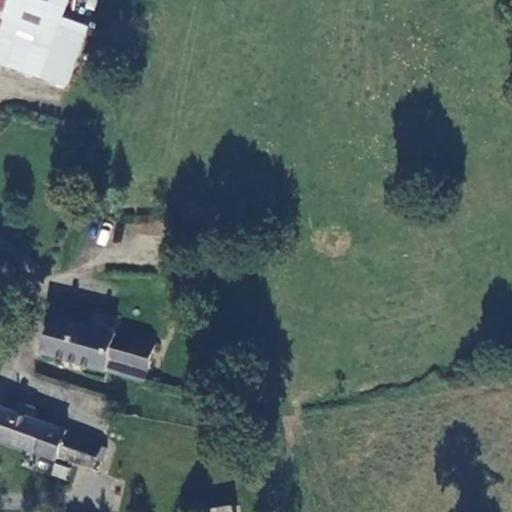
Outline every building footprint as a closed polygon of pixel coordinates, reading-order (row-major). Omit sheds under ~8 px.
[(0,0),(0,24),(4,26),(14,0),(0,0)] [(65,23),(73,0),(14,0),(4,26),(56,48),(65,23)] [(56,48),(4,26),(0,37),(0,66),(67,95),(89,34),(65,23),(56,48)] [(114,359),(150,370),(156,349),(120,337),(120,334),(56,314),(45,353),(110,373),(114,359)] [(22,406),(19,415),(31,419),(33,411),(22,406)] [(0,408),(0,407),(0,438),(93,473),(101,450),(51,431),(52,428),(31,419),(19,415),(0,408)] [(236,511),(236,503),(207,509),(207,511),(236,511)]
